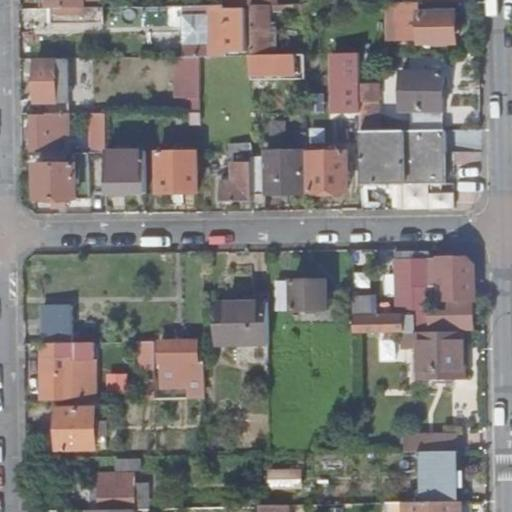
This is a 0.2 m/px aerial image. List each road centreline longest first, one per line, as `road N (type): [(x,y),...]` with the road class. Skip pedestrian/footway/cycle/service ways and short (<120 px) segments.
road 1 (residential): [(502,231),(0,235)]
road 2 (residential): [(506,511),(502,231)]
road 3 (residential): [(0,235),(2,511)]
road 4 (residential): [(502,231),(497,0)]
